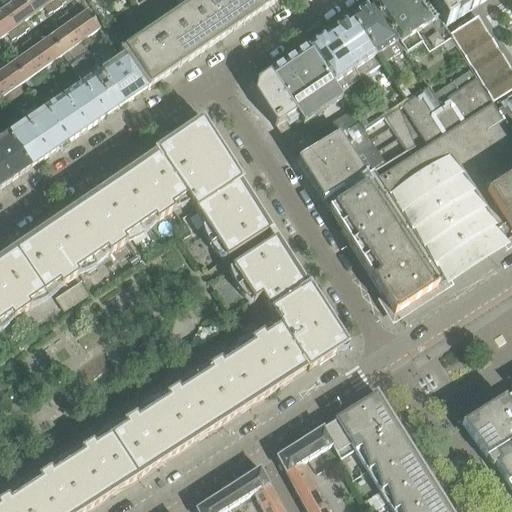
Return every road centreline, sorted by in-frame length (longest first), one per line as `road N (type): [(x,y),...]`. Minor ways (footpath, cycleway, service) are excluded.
road 1 (residential): [(385,356),(213,82)]
road 2 (residential): [(385,356),(143,511)]
road 3 (residential): [(0,226),(213,82)]
road 4 (residential): [(511,276),(385,356)]
road 5 (residential): [(213,82),(334,0)]
